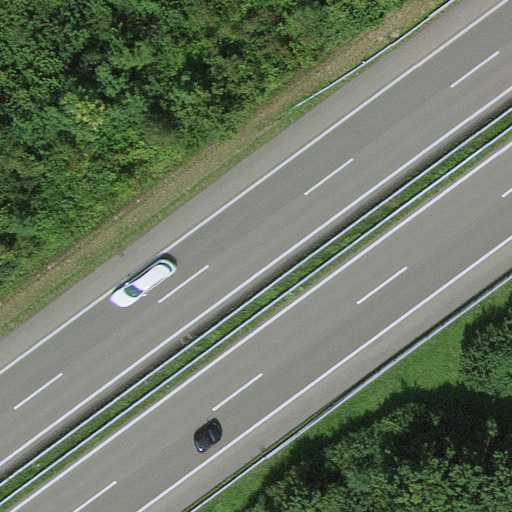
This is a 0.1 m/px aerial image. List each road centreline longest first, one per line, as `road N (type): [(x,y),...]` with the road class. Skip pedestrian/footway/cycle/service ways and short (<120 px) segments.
road 1 (motorway): [(511,43),(0,422)]
road 2 (motorway): [(79,511),(511,192)]
